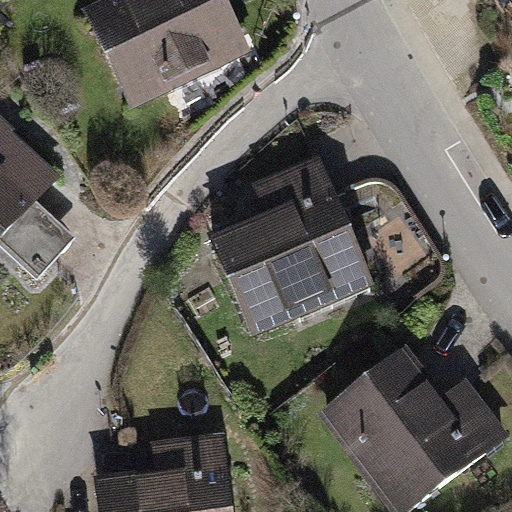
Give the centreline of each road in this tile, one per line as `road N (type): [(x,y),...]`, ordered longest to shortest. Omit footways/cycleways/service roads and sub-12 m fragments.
road 1 (residential): [(359,18),(224,141),(79,377),(9,472)]
road 2 (residential): [(359,18),(511,289)]
